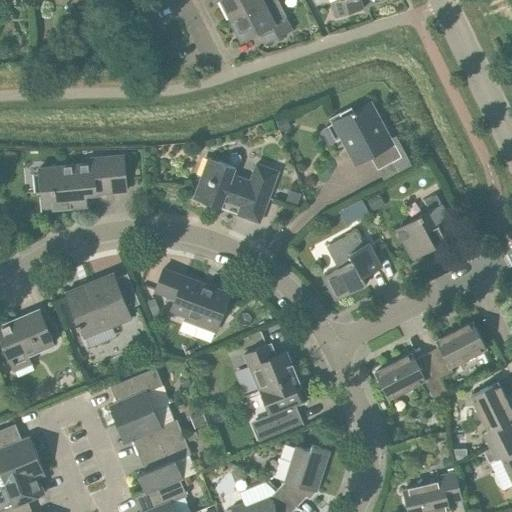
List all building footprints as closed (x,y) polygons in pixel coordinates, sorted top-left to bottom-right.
[(220,0),(231,22),(265,3),(263,0),(220,0)] [(278,0),(271,0),(265,3),(231,22),(242,42),(259,33),(265,44),(292,31),(286,19),(288,18),(278,0)] [(340,0),(332,2),(336,17),(363,9),(360,0),(340,0)] [(373,107),(370,102),(354,111),(352,107),(329,119),(347,152),(349,151),(353,157),(361,160),(362,162),(371,157),(378,170),(400,158),(377,116),(379,115),(375,107),(373,107)] [(290,128),(287,118),(279,121),(283,131),(290,128)] [(92,194),(95,191),(95,188),(126,185),(123,155),(91,158),(92,164),(39,168),(40,173),(33,174),(34,193),(42,192),(43,211),(87,207),(86,195),(92,194)] [(251,181),(233,175),(235,168),(209,158),(194,199),(221,208),(224,198),(242,204),(238,215),(260,223),(278,172),(257,164),(251,181)] [(297,203),(301,192),(289,188),(285,199),(297,203)] [(377,195),(367,200),(373,211),(383,205),(377,195)] [(361,201),(351,206),(358,220),(368,214),(361,201)] [(397,228),(413,259),(433,248),(435,250),(437,249),(435,247),(439,245),(447,241),(443,233),(454,227),(442,204),(397,228)] [(363,246),(356,231),(325,247),(338,269),(323,277),(336,300),(366,284),(362,277),(381,267),(369,244),(363,246)] [(217,329),(230,294),(163,269),(155,291),(175,299),(171,311),(185,316),(183,321),(199,327),(201,322),(217,329)] [(132,318),(114,273),(90,283),(90,281),(79,286),(80,287),(65,293),(84,338),(132,318)] [(154,299),(146,302),(151,314),(159,311),(154,299)] [(28,320),(19,319),(0,327),(0,335),(14,370),(31,363),(28,355),(53,344),(41,314),(28,320)] [(427,353),(440,378),(453,372),(450,367),(486,348),(473,322),(436,341),(439,347),(427,353)] [(259,391),(297,376),(286,351),(273,357),(268,344),(244,354),(259,391)] [(440,378),(427,353),(415,360),(412,353),(375,373),(389,399),(425,380),(427,385),(435,401),(448,394),(440,378)] [(109,406),(117,425),(155,409),(148,392),(163,385),(156,367),(110,386),(117,402),(109,406)] [(300,385),(297,376),(259,391),(270,416),(255,422),(262,439),(302,423),(295,406),(302,403),(296,387),(300,385)] [(484,434),(490,448),(511,436),(511,428),(509,423),(511,421),(511,412),(497,383),(471,396),(489,432),(484,434)] [(177,420),(162,426),(155,409),(117,425),(125,443),(132,440),(139,456),(184,437),(177,420)] [(211,414),(215,424),(224,420),(220,410),(211,414)] [(197,428),(207,424),(201,412),(191,416),(197,428)] [(0,471),(38,456),(30,437),(22,440),(15,424),(0,429),(0,471)] [(321,424),(311,427),(313,435),(324,431),(321,424)] [(187,442),(198,437),(196,432),(184,437),(187,442)] [(511,436),(490,448),(491,449),(497,461),(502,458),(511,479),(511,436)] [(180,479),(180,480),(196,473),(189,455),(191,454),(184,437),(139,456),(145,471),(137,474),(145,493),(180,479)] [(278,489),(297,507),(312,491),(317,492),(330,451),(312,445),(310,451),(296,446),(285,482),(278,489)] [(491,463),(497,461),(491,449),(486,452),(491,463)] [(458,463),(467,458),(465,454),(460,452),(454,455),(458,463)] [(0,511),(27,500),(28,501),(44,494),(38,478),(45,474),(38,456),(0,471),(0,511)] [(453,460),(443,462),(445,469),(455,468),(453,460)] [(408,511),(438,511),(450,509),(449,502),(463,499),(456,472),(441,476),(442,481),(403,490),(408,511)] [(181,480),(184,487),(192,484),(189,477),(181,480)] [(180,480),(180,479),(145,493),(134,497),(140,511),(175,511),(172,503),(187,496),(180,480)] [(292,511),(297,507),(278,489),(270,497),(246,507),(244,503),(231,508),(232,511),(292,511)] [(32,511),(28,501),(27,500),(0,511),(32,511)]
